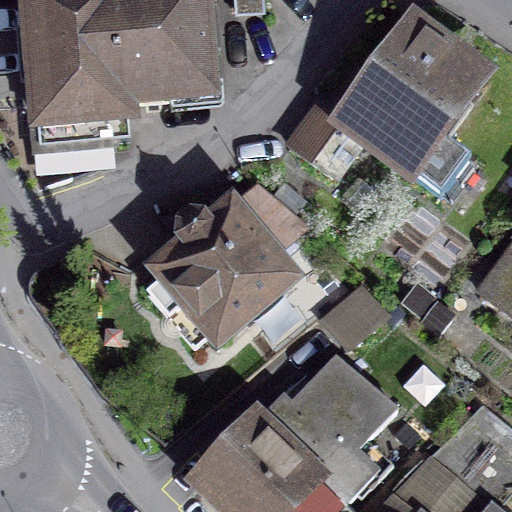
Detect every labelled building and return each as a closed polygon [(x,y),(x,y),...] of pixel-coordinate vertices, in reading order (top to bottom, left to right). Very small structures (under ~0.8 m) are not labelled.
[(27,0),(40,151),(130,143),(127,107),(210,101),(201,0),(27,0)] [(262,0),(232,0),(233,12),(264,10),(262,0)] [(483,84),(414,32),(353,113),(337,101),(326,116),(319,110),(290,149),(332,181),(361,141),(441,201),(471,161),(441,140),(483,84)] [(308,233),(259,191),(236,212),(277,261),(308,233)] [(231,207),(145,280),(211,357),(297,284),(277,261),(236,212),(231,207)] [(511,254),(481,295),(511,318),(511,254)] [(395,416),(336,361),(266,434),(256,425),(197,486),(224,511),(342,511),(373,480),(353,461),(395,416)] [(511,453),(511,432),(484,409),(429,465),(473,500),(511,453)]
